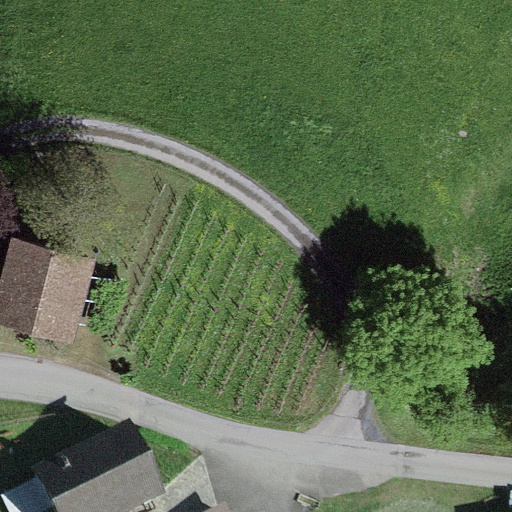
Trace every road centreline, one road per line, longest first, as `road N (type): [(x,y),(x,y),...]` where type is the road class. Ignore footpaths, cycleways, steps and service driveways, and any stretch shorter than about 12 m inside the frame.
road 1 (track): [(0,147),(24,132),(148,143),(269,205),(331,271),(365,341),(334,460)]
road 2 (unclassified): [(0,378),(334,460),(511,477)]
